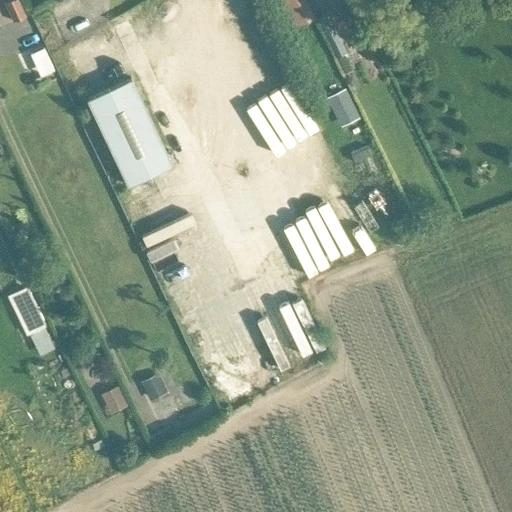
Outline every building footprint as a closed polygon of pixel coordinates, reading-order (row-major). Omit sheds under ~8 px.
[(17,0),(7,0),(5,1),(15,19),(26,15),(17,0)] [(40,26),(83,8),(79,0),(73,0),(36,16),(40,26)] [(305,0),(280,0),(290,19),(310,9),(305,0)] [(19,53),(27,72),(40,66),(44,75),(56,69),(44,42),(19,53)] [(130,80),(85,102),(126,188),(171,166),(130,80)] [(342,90),(329,97),(342,122),(355,116),(342,90)] [(29,288),(10,297),(27,333),(30,331),(34,339),(48,332),(45,324),(47,323),(29,288)] [(259,318),(279,366),(316,350),(310,335),(315,333),(302,300),(259,318)] [(159,372),(142,380),(151,399),(168,391),(159,372)] [(109,411),(128,405),(122,384),(102,390),(109,411)]
